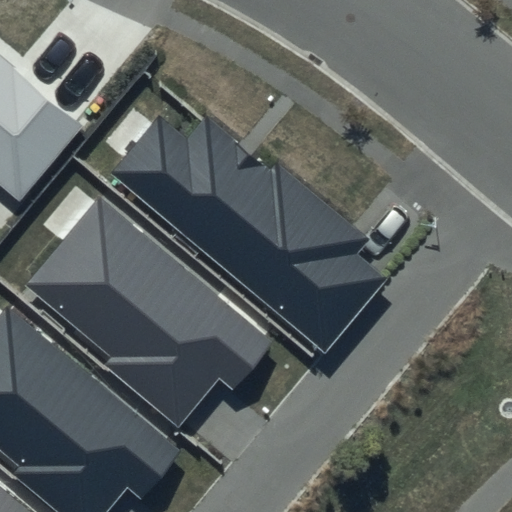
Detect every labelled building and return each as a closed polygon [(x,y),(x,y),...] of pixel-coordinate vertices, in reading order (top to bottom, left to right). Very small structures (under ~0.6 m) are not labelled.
[(81,124),(0,56),(0,187),(17,201),(81,124)] [(109,173),(323,352),(386,278),(356,253),(368,239),(277,162),(270,170),(206,116),(187,139),(158,115),(109,173)] [(101,196),(27,284),(115,356),(107,365),(181,426),(221,379),(234,389),(275,339),(101,196)] [(6,306),(0,312),(0,449),(20,466),(12,475),(57,511),(106,511),(126,489),(139,499),(180,450),(6,306)] [(0,511),(35,511),(0,482),(0,511)]
